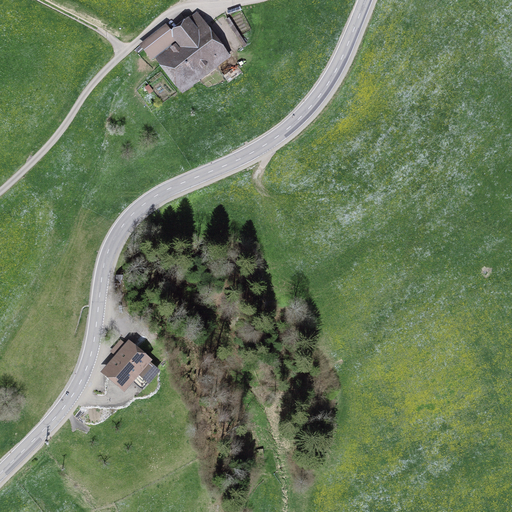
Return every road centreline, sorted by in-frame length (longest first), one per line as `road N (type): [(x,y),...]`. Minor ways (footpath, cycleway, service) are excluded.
road 1 (secondary): [(0,473),(81,379),(103,267),(124,223),(154,196),(255,151),(291,125),(331,78),(365,0)]
road 2 (track): [(254,0),(190,5),(161,19),(110,64),(0,191)]
